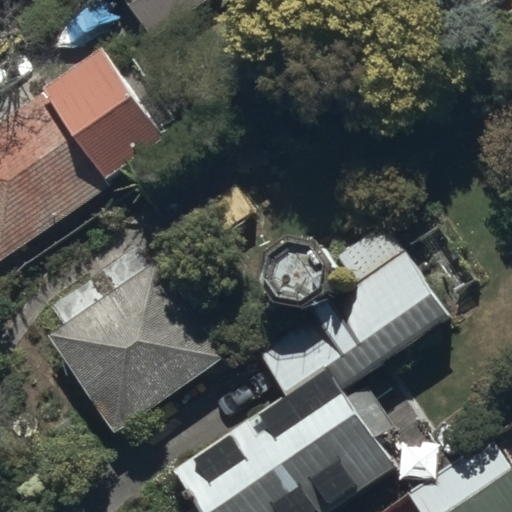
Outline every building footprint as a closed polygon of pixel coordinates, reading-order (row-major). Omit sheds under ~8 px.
[(131,0),(159,41),(218,0),(131,0)] [(0,257),(4,263),(185,145),(175,130),(188,121),(138,45),(118,58),(113,50),(52,91),(39,72),(0,96),(0,257)] [(405,430),(373,382),(461,322),(392,221),(276,300),(295,329),(265,350),(297,397),(183,474),(201,500),(184,511),(351,511),(411,472),(390,441),(405,430)] [(122,438),(231,357),(164,267),(160,270),(142,245),(109,270),(124,291),(114,299),(99,279),(58,309),(70,325),(55,337),(122,438)] [(511,511),(511,421),(410,494),(423,511),(511,511)]
